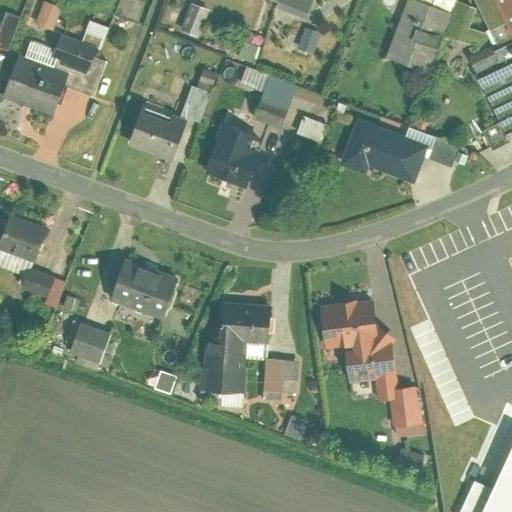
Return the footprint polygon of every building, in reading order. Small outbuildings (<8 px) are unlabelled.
[(43,0),(38,25),(57,28),(62,3),(43,0)] [(276,12),(307,23),(315,0),(280,0),(278,6),(276,12)] [(472,67),(501,125),(484,134),(494,154),(511,145),(511,0),(486,0),(477,5),(501,53),(472,67)] [(387,61),(431,78),(453,19),(409,2),(387,61)] [(193,7),(182,35),(200,42),(211,14),(193,7)] [(298,51),(315,57),(323,37),(306,31),(298,51)] [(65,77),(19,60),(5,101),(50,117),(65,77)] [(265,95),(271,79),(247,70),(242,86),(265,95)] [(255,122),(283,131),(298,89),(271,79),(265,95),(255,122)] [(181,119),(201,127),(212,97),(193,90),(181,119)] [(188,128),(144,113),(131,150),(174,165),(188,128)] [(305,119),(298,137),(322,145),(329,127),(305,119)] [(429,149),(359,122),(345,160),(369,169),(415,186),(429,149)] [(225,130),(208,176),(248,191),(260,161),(251,158),(257,142),(225,130)] [(369,169),(345,160),(342,168),(366,178),(369,169)] [(47,229),(11,216),(0,245),(36,258),(47,229)] [(179,283),(129,265),(114,305),(164,324),(179,283)] [(23,286),(48,296),(55,276),(30,267),(23,286)] [(66,280),(55,276),(48,296),(45,302),(56,306),(66,280)] [(393,347),(379,348),(372,298),(322,305),(328,348),(354,345),(355,351),(348,352),(352,383),(377,379),(380,401),(390,399),(394,424),(424,419),(419,385),(398,387),(393,347)] [(64,311),(73,314),(76,302),(68,300),(64,311)] [(204,389),(246,391),(249,342),(269,343),(271,310),(227,307),(226,332),(208,331),(204,389)] [(111,338),(82,327),(71,358),(100,368),(111,338)] [(267,363),(265,394),(283,395),(284,384),(298,385),(299,365),(267,363)] [(293,418),(286,438),(300,443),(307,424),(293,418)] [(511,511),(511,445),(478,511),(511,511)] [(425,458),(404,452),(398,472),(419,479),(425,458)]
